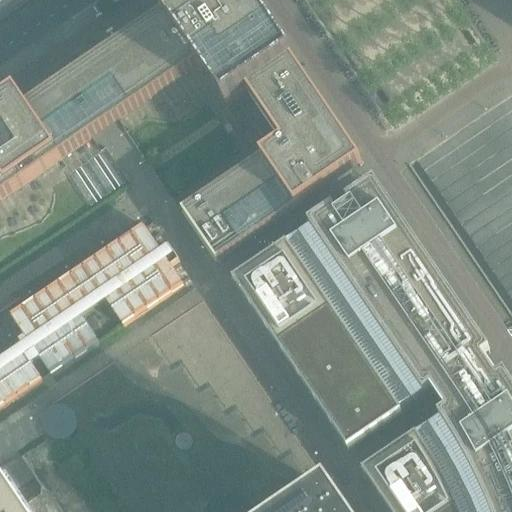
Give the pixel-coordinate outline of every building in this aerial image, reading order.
[(216,265),(338,183),(360,168),(360,163),(249,0),(155,0),(155,2),(160,10),(52,84),(56,90),(58,89),(93,140),(109,129),(119,122),(199,68),(228,109),(249,95),(283,145),(182,214),(216,265)] [(0,203),(93,140),(58,89),(56,90),(52,84),(24,103),(18,94),(13,94),(0,102),(0,203)] [(352,343),(391,399),(421,379),(429,393),(424,397),(425,398),(432,394),(449,382),(448,381),(468,367),(479,360),(488,354),(489,353),(489,352),(473,329),(372,182),(308,226),(310,229),(311,230),(314,233),(288,250),(314,288),(352,343)] [(0,411),(43,382),(123,328),(183,287),(143,228),(11,318),(28,344),(0,362),(0,411)] [(233,282),(345,447),(399,410),(391,399),(352,343),(314,288),(288,250),(284,243),(233,282)] [(416,436),(363,472),(389,511),(511,511),(511,386),(506,377),(505,375),(498,380),(492,371),(483,359),(489,355),(490,354),(489,353),(488,354),(479,360),(468,367),(448,381),(449,382),(432,394),(440,405),(446,415),(440,419),(441,421),(417,437),(416,436)] [(45,431),(46,434),(48,439),(51,441),(53,443),(56,444),(59,445),(63,445),(67,444),(70,442),(73,440),(76,436),(77,433),(78,429),(78,426),(77,423),(76,421),(74,418),(71,415),(68,413),(64,412),(61,412),(58,412),(54,413),(52,415),(49,417),(47,420),(45,424),(45,428),(45,431)] [(0,511),(54,511),(18,459),(0,470),(0,511)] [(343,511),(331,493),(328,495),(328,497),(311,508),(309,508),(306,510),(306,511),(305,511),(343,511)]
